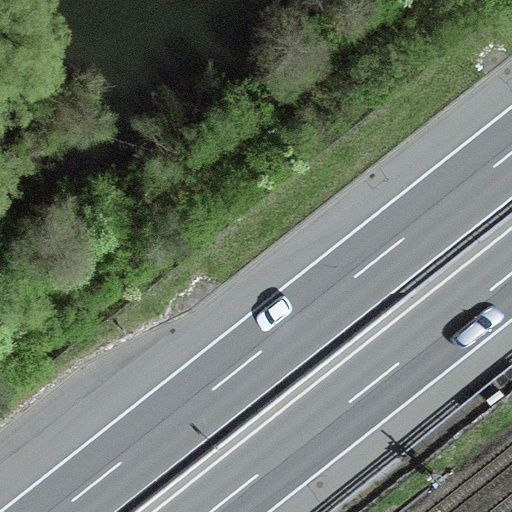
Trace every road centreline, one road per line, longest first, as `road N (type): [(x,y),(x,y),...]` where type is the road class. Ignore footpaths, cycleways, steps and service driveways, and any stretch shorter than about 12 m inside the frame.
road 1 (motorway): [(511,151),(57,511)]
road 2 (motorway): [(209,511),(511,272)]
